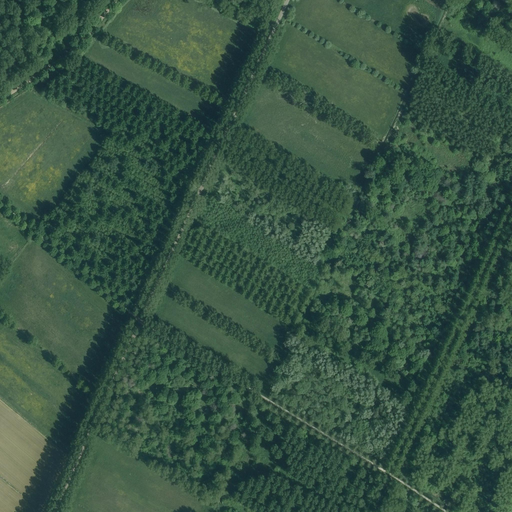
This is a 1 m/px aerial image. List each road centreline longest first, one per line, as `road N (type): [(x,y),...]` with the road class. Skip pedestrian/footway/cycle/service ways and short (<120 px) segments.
road 1 (unclassified): [(52,511),(287,0)]
road 2 (track): [(374,511),(511,212)]
road 3 (track): [(117,0),(73,51),(0,99)]
